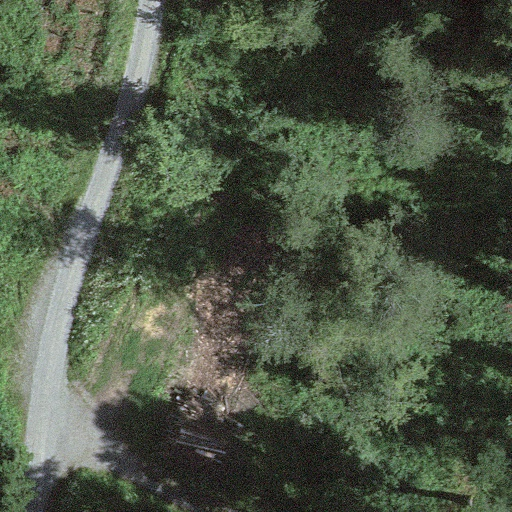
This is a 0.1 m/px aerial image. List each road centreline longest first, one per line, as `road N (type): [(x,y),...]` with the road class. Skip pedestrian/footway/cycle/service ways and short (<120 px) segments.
road 1 (track): [(154,0),(141,74),(67,273),(39,511)]
road 2 (track): [(41,446),(193,511)]
